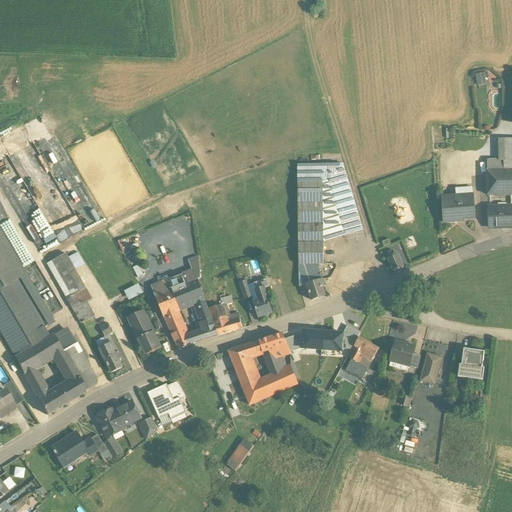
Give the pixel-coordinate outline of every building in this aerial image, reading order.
[(475,73),(480,82),(487,77),(483,69),(475,73)] [(342,161),(297,161),(297,184),(322,183),(323,223),(323,238),(362,227),(342,161)] [(505,161),(487,161),(487,196),(505,196),(505,172),(505,161)] [(322,183),(297,184),(298,224),(323,223),(322,183)] [(473,195),(442,197),(444,223),(456,222),(456,220),(474,218),(473,195)] [(511,206),(489,207),(488,207),(489,229),(511,227),(511,206)] [(323,223),(298,224),(298,244),(323,243),(323,238),(323,223)] [(0,230),(0,289),(16,281),(26,275),(0,230)] [(323,243),(298,244),(298,265),(318,265),(323,264),(323,243)] [(398,255),(394,252),(393,252),(389,253),(388,254),(387,259),(393,272),(395,271),(396,272),(401,269),(403,268),(398,255)] [(84,289),(65,254),(52,261),(71,296),(84,289)] [(29,268),(52,315),(58,312),(36,265),(29,268)] [(144,276),(138,265),(133,268),(138,278),(144,276)] [(318,265),(298,265),(299,287),(306,285),(306,284),(312,282),(309,273),(319,270),(318,265)] [(194,270),(177,277),(181,287),(198,280),(194,270)] [(319,270),(309,273),(312,282),(306,284),(306,285),(311,301),(325,296),(322,288),(325,287),(319,270)] [(177,277),(168,280),(173,290),(165,293),(172,313),(177,311),(194,305),(205,300),(198,280),(181,287),(177,277)] [(266,279),(254,283),(257,291),(263,289),(264,289),(268,287),(266,279)] [(168,280),(151,287),(155,297),(165,293),(173,290),(168,280)] [(16,281),(0,289),(0,332),(15,358),(49,338),(16,281)] [(246,281),(238,283),(244,300),(252,298),(246,281)] [(143,295),(139,285),(125,292),(129,301),(143,295)] [(266,297),(264,289),(263,289),(257,291),(256,291),(259,300),(253,302),(258,318),(272,314),(266,297)] [(172,313),(165,293),(155,297),(163,317),(172,313)] [(81,295),(68,303),(76,317),(89,309),(81,295)] [(230,297),(220,300),(222,306),(223,305),(223,307),(226,306),(232,304),(230,297)] [(205,300),(194,305),(203,331),(199,332),(202,341),(217,335),(205,300)] [(222,306),(209,309),(218,336),(234,331),(232,323),(229,324),(223,307),(223,305),(222,306)] [(231,321),(226,306),(223,307),(229,324),(232,323),(231,321)] [(136,314),(128,318),(135,333),(150,325),(143,311),(136,314)] [(172,313),(163,317),(168,325),(180,319),(177,311),(172,313)] [(186,333),(180,319),(168,325),(169,327),(179,349),(195,343),(192,335),(191,332),(190,332),(186,333)] [(240,320),(231,321),(232,323),(234,331),(242,329),(240,320)] [(100,327),(105,337),(112,333),(107,324),(100,327)] [(161,349),(150,325),(135,333),(138,340),(136,341),(140,349),(142,348),(146,356),(161,349)] [(351,350),(361,334),(347,326),(343,335),(342,349),(351,350)] [(90,368),(69,332),(55,340),(76,375),(90,368)] [(199,332),(192,335),(195,343),(202,341),(199,332)] [(301,349),(322,350),(323,333),(303,332),(303,334),(301,349)] [(343,335),(323,333),(322,350),(342,352),(342,349),(343,335)] [(283,334),(259,342),(263,353),(270,371),(279,368),(284,366),(282,357),(290,354),(290,353),(285,340),(283,334)] [(285,340),(290,353),(301,349),(303,334),(285,340)] [(15,358),(14,358),(23,375),(34,369),(53,357),(69,383),(67,384),(75,398),(87,392),(86,392),(76,375),(55,340),(53,335),(49,338),(15,358)] [(379,349),(359,338),(348,359),(351,360),(358,364),(362,357),(372,362),(379,349)] [(113,344),(107,347),(103,339),(96,342),(100,351),(105,360),(104,360),(111,373),(122,368),(118,360),(121,359),(113,344)] [(259,342),(251,344),(255,355),(263,353),(259,342)] [(414,347),(396,342),(390,362),(391,362),(392,360),(398,362),(398,364),(409,367),(412,354),(414,347)] [(251,344),(245,346),(249,357),(251,357),(255,355),(251,344)] [(245,346),(228,352),(243,389),(259,384),(258,382),(250,360),(249,357),(245,346)] [(484,352),(463,349),(461,368),(460,375),(480,378),(481,370),(482,370),(484,352)] [(420,357),(412,354),(409,367),(417,369),(420,357)] [(435,386),(443,358),(426,354),(419,382),(435,386)] [(372,362),(362,357),(358,364),(368,369),(372,362)] [(358,364),(351,360),(348,366),(355,369),(358,364)] [(391,362),(390,362),(389,367),(407,372),(409,367),(398,364),(391,362)] [(368,369),(358,364),(355,369),(352,375),(360,380),(362,380),(368,369)] [(355,369),(348,366),(345,371),(352,375),(355,369)] [(280,371),(272,375),(271,375),(271,376),(258,382),(259,384),(243,389),(249,405),(298,384),(291,367),(280,371)] [(90,368),(76,375),(86,392),(96,386),(97,379),(90,368)] [(34,369),(23,375),(34,393),(44,388),(34,369)] [(374,373),(368,369),(362,380),(368,384),(374,373)] [(362,380),(360,380),(358,385),(365,389),(368,384),(362,380)] [(167,387),(174,401),(180,398),(181,400),(186,398),(178,382),(167,387)] [(75,398),(67,384),(60,388),(69,402),(75,398)] [(167,385),(148,393),(159,419),(169,415),(171,420),(186,414),(181,400),(180,398),(174,401),(167,387),(167,385)] [(48,395),(44,388),(34,393),(46,415),(69,402),(60,388),(48,395)] [(4,391),(0,393),(0,408),(11,402),(4,391)] [(407,407),(410,398),(403,397),(400,406),(407,407)] [(11,402),(0,408),(0,418),(14,409),(15,407),(11,402)] [(114,412),(113,412),(122,428),(140,418),(139,417),(140,414),(138,410),(136,410),(132,402),(114,412)] [(112,410),(98,417),(108,438),(123,430),(122,428),(113,412),(114,412),(112,410)] [(152,419),(139,425),(146,440),(158,431),(152,419)] [(250,426),(244,433),(247,437),(254,430),(250,426)] [(76,432),(50,449),(62,469),(88,453),(89,453),(83,443),(76,432)] [(103,444),(98,436),(92,439),(99,451),(98,452),(100,454),(107,450),(103,444)] [(91,438),(83,443),(89,453),(88,453),(90,457),(98,452),(99,451),(92,439),(91,438)] [(112,439),(103,444),(107,450),(112,458),(121,452),(112,439)] [(254,446),(245,440),(226,465),(235,472),(254,446)]
